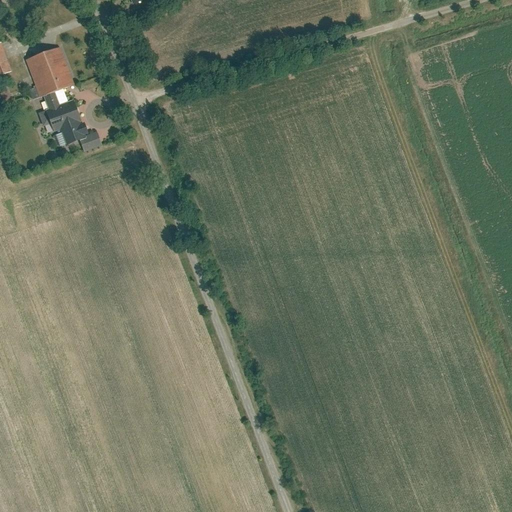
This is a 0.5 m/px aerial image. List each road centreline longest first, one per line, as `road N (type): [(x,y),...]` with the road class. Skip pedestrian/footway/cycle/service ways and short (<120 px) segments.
road 1 (residential): [(130,96),(288,511)]
road 2 (unclassified): [(462,0),(130,96)]
